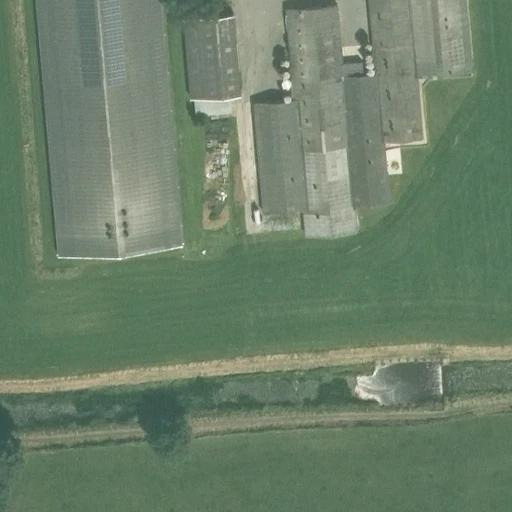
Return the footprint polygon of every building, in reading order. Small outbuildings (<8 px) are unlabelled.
[(36,0),(58,254),(181,244),(160,0),(36,0)] [(409,0),(369,0),(375,60),(384,140),(422,137),(416,75),(409,0)] [(465,0),(409,0),(416,75),(472,70),(465,0)] [(338,3),(287,7),(294,98),(302,207),(304,236),(356,231),(354,203),(344,61),(338,3)] [(233,11),(184,14),(190,96),(240,92),(233,11)] [(384,142),(376,70),(365,71),(363,59),(344,61),(354,203),(390,200),(384,142)] [(294,98),(253,101),(262,211),(302,207),(294,98)]
